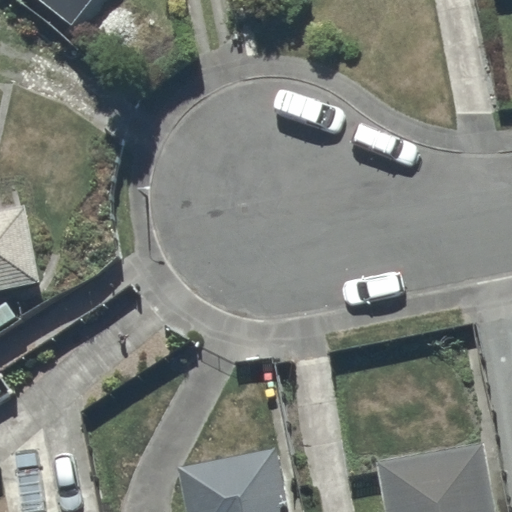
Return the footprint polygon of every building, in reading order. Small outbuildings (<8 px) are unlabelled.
[(26,0),(76,39),(106,0),(26,0)] [(345,0),(349,13),(418,0),(345,0)] [(0,303),(47,294),(29,218),(0,223),(0,303)] [(498,511),(487,454),(381,473),(387,511),(498,511)] [(293,511),(283,459),(181,477),(188,511),(293,511)]
